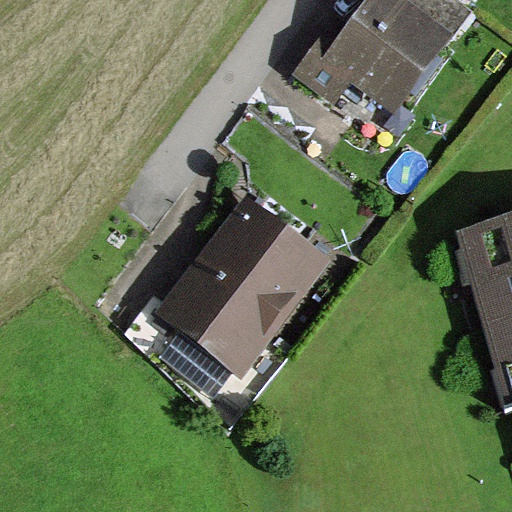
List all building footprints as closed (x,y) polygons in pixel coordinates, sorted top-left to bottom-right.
[(391,111),(440,46),(379,0),(372,0),(326,61),(314,51),(295,77),(330,104),(349,79),(391,111)] [(467,11),(452,0),(390,0),(444,41),(467,11)] [(123,213),(78,273),(104,293),(150,234),(123,213)] [(237,366),(310,269),(241,217),(168,314),(237,366)] [(511,373),(511,227),(473,238),(485,280),(477,293),(496,362),(511,371),(511,373)]
